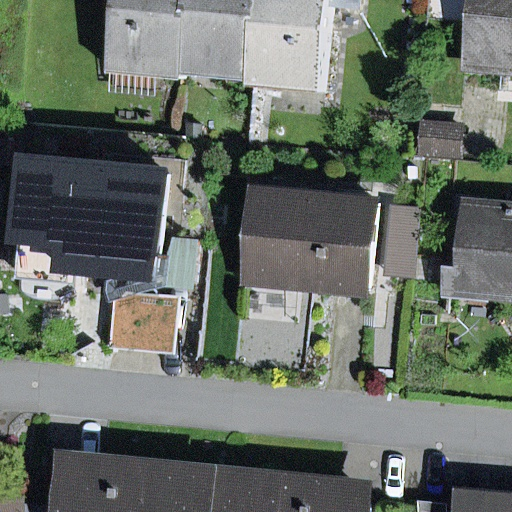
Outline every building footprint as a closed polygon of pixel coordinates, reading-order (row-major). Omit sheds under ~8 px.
[(187,68),(193,0),(122,0),(117,61),(186,68),(187,68)] [(256,69),(257,70),(263,0),(193,0),(187,68),(188,68),(189,63),(256,69)] [(263,0),(257,70),(256,75),(258,75),(326,81),(334,7),(360,10),(360,0),(263,0)] [(478,25),(474,67),(511,70),(511,0),(438,0),(437,21),(478,25)] [(157,77),(184,79),(186,68),(117,61),(115,73),(118,73),(116,90),(155,93),(157,77)] [(254,86),(256,69),(189,63),(188,68),(187,79),(254,86)] [(257,86),(325,92),(326,81),(258,75),(257,86)] [(428,126),(426,154),(459,156),(460,128),(428,126)] [(74,252),(72,264),(78,264),(162,272),(171,176),(138,173),(137,179),(97,176),(98,170),(34,164),(27,248),(74,252)] [(294,279),(294,284),(374,292),(382,205),(258,193),(250,279),(253,280),(253,275),(294,279)] [(492,310),(511,311),(511,208),(471,205),(462,293),(494,296),(492,310)] [(417,257),(421,211),(397,209),(393,255),(417,257)] [(171,283),(195,285),(199,247),(176,245),(171,283)] [(74,252),(27,248),(25,279),(77,284),(78,264),(72,264),(74,252)] [(415,279),(417,257),(393,255),(391,277),(415,279)] [(253,280),(294,284),(294,279),(253,275),(253,280)] [(461,306),(492,310),(494,296),(462,293),(461,306)] [(71,468),(66,511),(218,511),(222,473),(170,468),(169,478),(71,468)] [(273,487),(274,478),(222,473),(218,511),(370,511),(372,497),(273,487)] [(511,511),(511,499),(466,495),(464,511),(511,511)]
